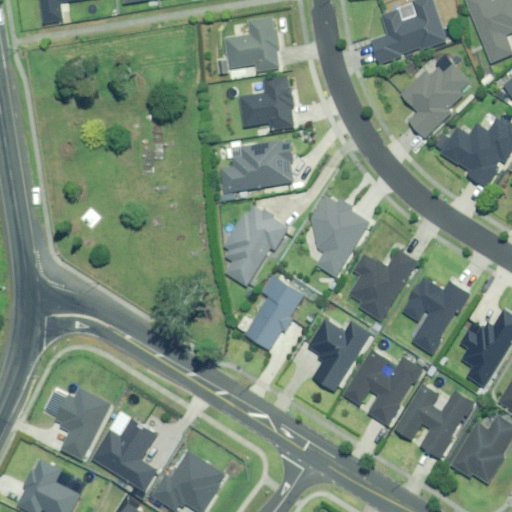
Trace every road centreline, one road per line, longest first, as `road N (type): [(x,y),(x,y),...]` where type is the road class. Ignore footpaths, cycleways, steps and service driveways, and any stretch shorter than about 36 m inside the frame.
road 1 (residential): [(511,259),(426,204),(359,132),(342,103),(319,0)]
road 2 (tertiary): [(32,313),(96,319),(311,450)]
road 3 (tertiary): [(32,313),(0,76)]
road 4 (tertiary): [(311,450),(415,511)]
